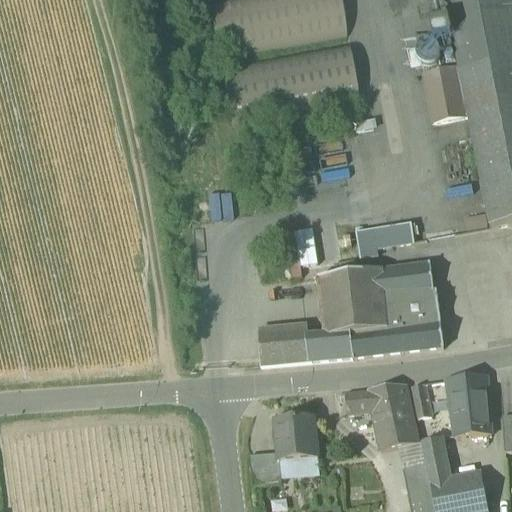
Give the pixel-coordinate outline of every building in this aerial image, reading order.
[(228,0),(209,4),(220,64),(346,41),(338,0),(228,0)] [(507,0),(445,0),(459,70),(469,121),(491,234),(511,229),(511,9),(511,2),(508,3),(507,0)] [(358,108),(347,48),(221,71),(232,131),(358,108)] [(432,129),(469,121),(459,70),(423,78),(432,129)] [(464,223),(466,234),(488,230),(486,219),(464,223)] [(358,238),(361,257),(414,248),(411,229),(358,238)] [(260,368),(261,371),(353,363),(444,352),(437,295),(434,295),(430,268),(318,283),(324,339),(306,343),(306,331),(259,335),(262,368),(260,368)] [(445,384),(452,440),(491,438),(488,380),(445,384)] [(412,393),(418,424),(431,421),(425,391),(412,393)] [(372,417),(381,455),(398,451),(418,447),(406,393),(369,395),(369,396),(345,397),(347,420),(372,417)] [(511,419),(502,420),(505,456),(511,455),(511,419)] [(277,458),(278,465),(280,465),(318,462),(315,420),(274,423),(277,458)] [(422,446),(425,462),(443,459),(439,442),(422,445),(422,446)] [(398,451),(402,473),(427,469),(425,462),(422,446),(418,447),(398,451)] [(249,460),(253,490),(281,488),(281,482),(280,465),(278,465),(277,458),(249,460)] [(448,484),(443,459),(425,462),(427,469),(434,511),(487,511),(481,478),(448,484)] [(320,480),(318,462),(280,465),(281,482),(320,480)] [(434,511),(427,469),(402,473),(409,511),(434,511)]
